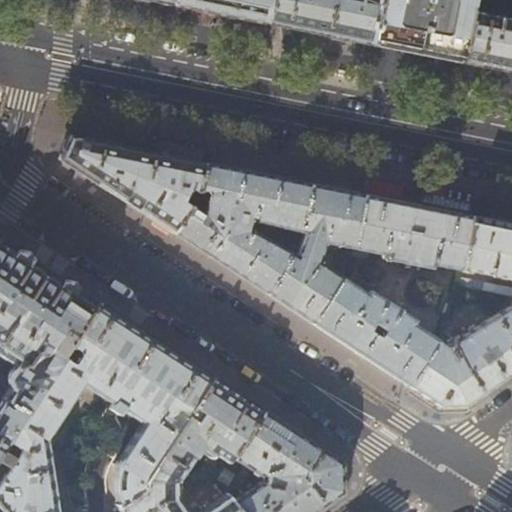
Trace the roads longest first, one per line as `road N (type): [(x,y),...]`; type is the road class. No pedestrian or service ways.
road 1 (secondary): [(29,50),(511,148)]
road 2 (residential): [(434,466),(50,224)]
road 3 (residential): [(50,224),(23,162),(29,50)]
